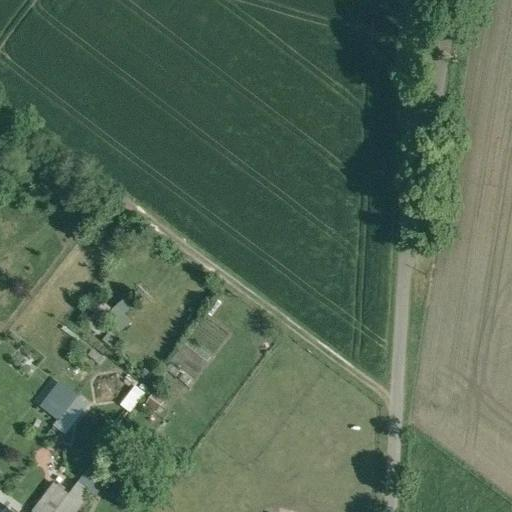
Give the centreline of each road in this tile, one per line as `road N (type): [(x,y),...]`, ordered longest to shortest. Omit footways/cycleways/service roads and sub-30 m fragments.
road 1 (unclassified): [(459,0),(406,247),(389,511)]
road 2 (unknown): [(403,281),(511,217)]
